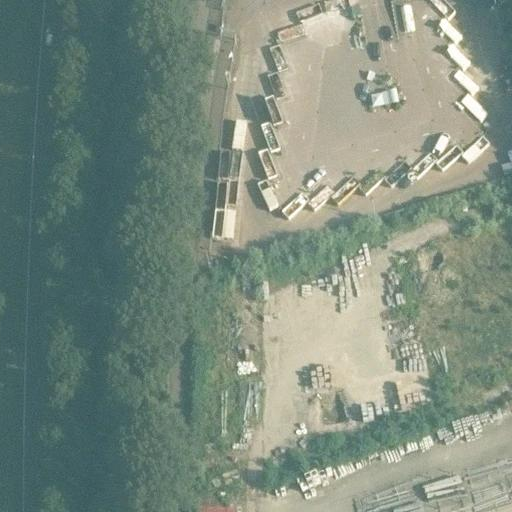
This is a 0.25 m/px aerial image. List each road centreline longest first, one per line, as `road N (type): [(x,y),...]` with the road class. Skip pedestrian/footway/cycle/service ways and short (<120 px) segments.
road 1 (unclassified): [(177,511),(178,376),(204,0)]
road 2 (primary): [(36,511),(45,117),(58,0)]
road 3 (unknown): [(387,19),(416,115),(410,125),(352,147)]
road 4 (unknown): [(352,147),(306,167),(289,163),(295,73)]
road 5 (unknown): [(352,147),(372,40),(387,19)]
road 6 (unknown): [(461,0),(505,114)]
